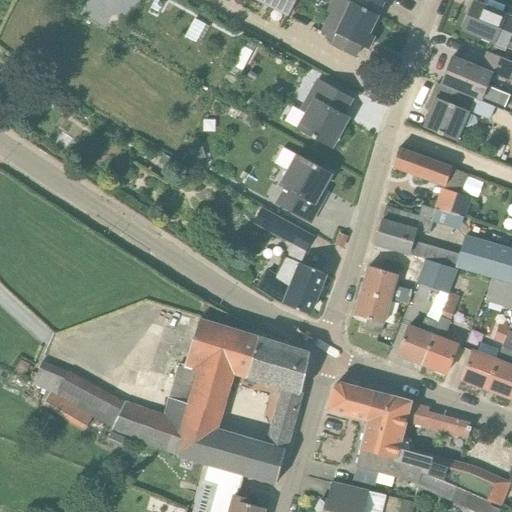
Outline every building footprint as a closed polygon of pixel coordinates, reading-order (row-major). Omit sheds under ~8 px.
[(255,0),(287,16),(295,0),(255,0)] [(357,0),(380,11),(384,3),(385,1),(390,4),(391,0),(357,0)] [(332,44),(331,46),(355,58),(361,46),(368,50),(374,37),(369,34),(378,15),(352,3),(350,2),(350,3),(335,33),(337,34),(332,44)] [(511,18),(474,3),(463,29),(506,45),(511,30),(511,18)] [(249,68),(258,44),(245,40),(236,64),(249,68)] [(440,85),(472,98),(503,111),(509,96),(484,86),(489,73),(507,80),(511,68),(511,61),(486,52),(479,68),(453,56),(440,85)] [(351,98),(319,80),(309,97),(314,100),(298,130),(331,149),(342,128),(337,125),(351,98)] [(455,141),(461,126),(467,129),(471,129),(474,128),(476,124),(476,120),(475,117),(473,115),(466,112),(472,98),(440,85),(422,127),(455,141)] [(463,218),(464,218),(471,198),(459,194),(467,175),(451,169),(451,168),(398,149),(393,166),(443,183),(433,209),(463,218)] [(277,206),(309,224),(321,202),(316,199),(330,174),(298,155),(289,171),(294,174),(285,190),(283,189),(277,200),(279,201),(277,206)] [(382,220),(375,245),(409,255),(456,267),(491,278),(511,284),(511,249),(465,236),(460,254),(413,241),(413,242),(412,241),(416,230),(429,234),(432,222),(459,230),(463,218),(433,209),(421,205),(418,216),(387,207),(383,220),(382,220)] [(253,223),(305,252),(313,237),(261,208),(253,223)] [(347,236),(337,232),(333,245),(343,248),(347,236)] [(325,274),(300,264),(283,258),(275,277),(267,271),(257,287),(283,304),(308,314),(325,274)] [(368,267),(361,291),(391,300),(391,299),(408,304),(412,292),(394,287),(401,265),(384,260),(381,270),(368,267)] [(448,295),(457,270),(424,261),(416,282),(448,295)] [(511,328),(511,284),(491,278),(485,301),(511,309),(511,323),(511,328)] [(361,291),(358,302),(354,315),(367,319),(364,329),(381,334),(391,300),(361,291)] [(437,323),(422,364),(446,373),(457,346),(442,340),(449,322),(454,308),(444,305),(439,318),(437,323)] [(424,318),(419,331),(409,327),(397,354),(422,364),(437,323),(424,318)] [(276,484),(289,435),(301,393),(310,354),(198,320),(185,367),(177,364),(163,414),(153,447),(164,451),(178,456),(177,457),(200,464),(243,475),(276,484)] [(499,324),(493,340),(503,344),(509,328),(499,324)] [(487,389),(511,399),(511,396),(511,351),(502,348),(497,361),(487,389)] [(472,351),(461,379),(487,389),(497,361),(472,351)] [(42,361),(33,382),(32,385),(58,396),(113,428),(125,402),(68,371),(42,361)] [(368,421),(376,392),(340,383),(333,387),(327,410),(368,421)] [(384,475),(388,459),(373,454),(388,396),(376,392),(368,421),(356,466),(361,467),(357,480),(373,484),(376,473),(384,475)] [(425,456),(398,448),(405,421),(467,438),(465,445),(466,445),(471,424),(448,418),(428,413),(429,409),(410,404),(410,402),(388,396),(373,454),(388,459),(419,469),(487,500),(487,501),(499,506),(509,483),(497,478),(496,480),(470,469),(443,462),(445,458),(426,453),(425,456)] [(388,459),(384,475),(417,484),(416,487),(473,511),(499,511),(501,509),(486,503),(487,501),(487,500),(419,469),(388,459)] [(214,511),(263,511),(265,509),(248,504),(249,500),(235,495),(236,491),(239,492),(243,475),(200,464),(197,470),(213,475),(210,485),(222,489),(214,511)] [(322,511),(363,511),(368,491),(331,483),(327,499),(325,499),(322,511)] [(402,500),(399,511),(412,511),(415,503),(402,500)]
